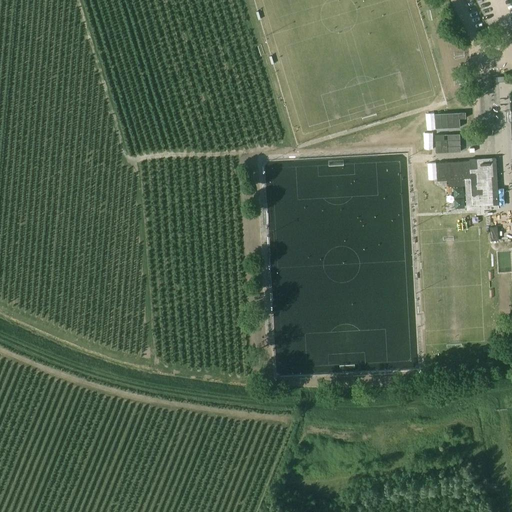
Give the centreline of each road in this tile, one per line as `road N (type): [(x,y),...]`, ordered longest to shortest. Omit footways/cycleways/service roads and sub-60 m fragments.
road 1 (track): [(0,332),(133,383),(300,406)]
road 2 (unknown): [(473,38),(476,123),(504,164),(507,231)]
